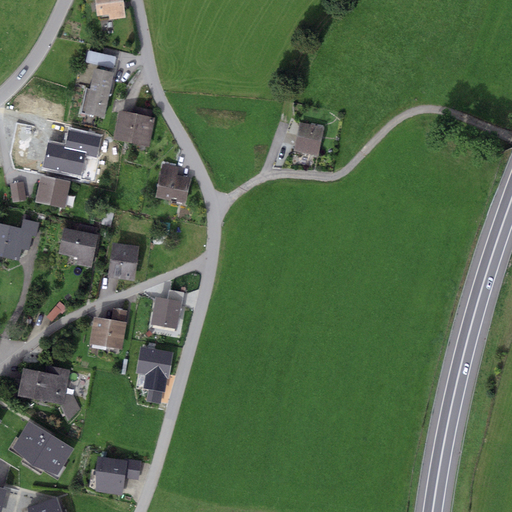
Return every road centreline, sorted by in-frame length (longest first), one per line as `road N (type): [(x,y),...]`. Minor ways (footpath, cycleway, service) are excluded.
road 1 (track): [(213,209),(269,174),(337,175),(411,111),(437,109),(511,140)]
road 2 (trunk): [(511,198),(462,358),(432,511)]
road 3 (residential): [(212,257),(213,209),(154,86),(135,0)]
road 4 (residential): [(140,511),(212,257)]
road 5 (residential): [(212,257),(85,309),(0,368)]
road 6 (track): [(283,124),(313,33),(343,0)]
